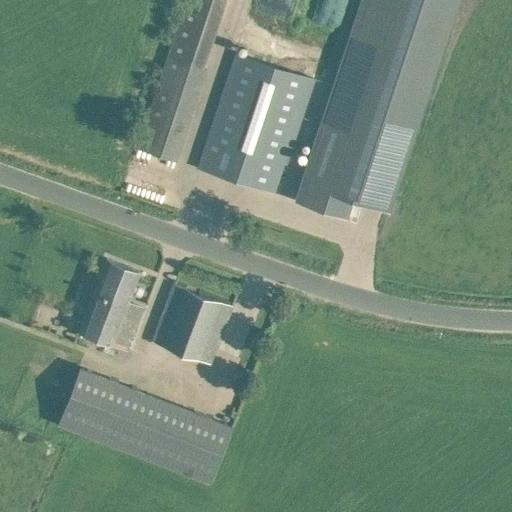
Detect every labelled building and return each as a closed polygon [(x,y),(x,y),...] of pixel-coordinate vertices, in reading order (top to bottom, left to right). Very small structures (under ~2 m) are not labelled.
[(185,0),(137,146),(176,159),(206,68),(203,67),(225,0),(185,0)] [(359,0),(294,198),(347,215),(353,197),(385,207),(453,0),(359,0)] [(198,166),(274,191),(311,79),(235,55),(198,166)] [(106,257),(79,329),(127,347),(142,306),(129,300),(140,270),(106,257)] [(174,283),(152,339),(210,361),(232,305),(174,283)] [(79,365),(57,422),(209,481),(231,424),(79,365)]
